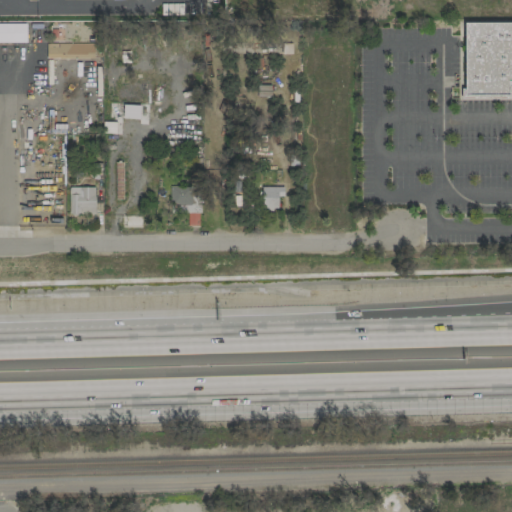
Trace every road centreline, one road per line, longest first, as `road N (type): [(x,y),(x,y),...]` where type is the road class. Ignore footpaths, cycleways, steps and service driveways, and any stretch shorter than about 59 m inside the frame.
road 1 (track): [(0,490),(511,475)]
road 2 (motorway): [(501,331),(0,345)]
road 3 (motorway): [(0,401),(469,390)]
road 4 (residential): [(0,245),(333,246)]
